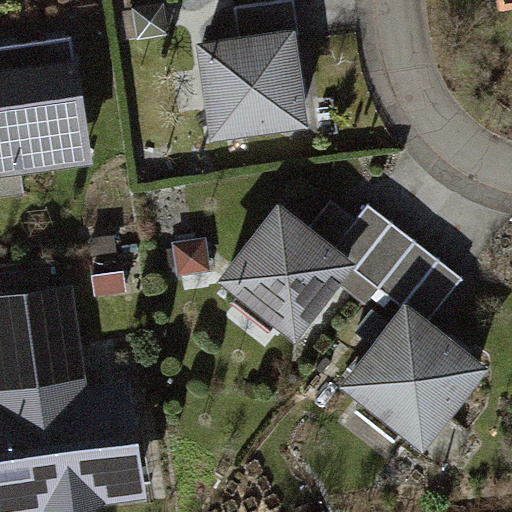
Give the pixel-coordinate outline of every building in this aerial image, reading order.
[(296,18),(200,30),(213,127),(309,114),(296,18)] [(0,160),(94,148),(80,40),(0,50),(0,160)] [(217,269),(289,331),(355,255),(283,193),(217,269)] [(76,279),(0,289),(0,509),(147,488),(130,370),(90,376),(76,279)] [(434,444),(492,357),(408,292),(347,377),(434,444)]
